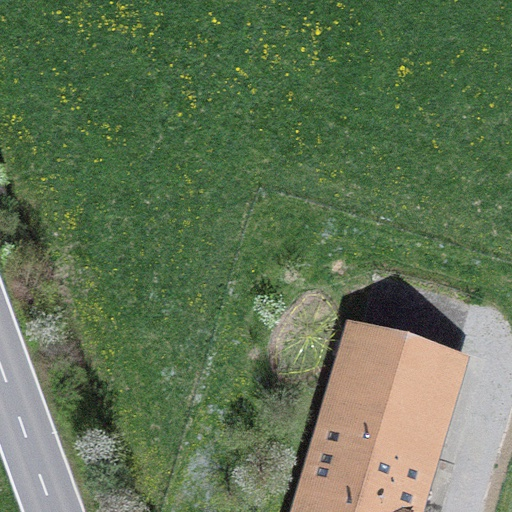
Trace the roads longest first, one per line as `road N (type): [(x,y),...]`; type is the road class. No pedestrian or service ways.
road 1 (secondary): [(0,362),(53,511)]
road 2 (track): [(465,511),(496,382)]
